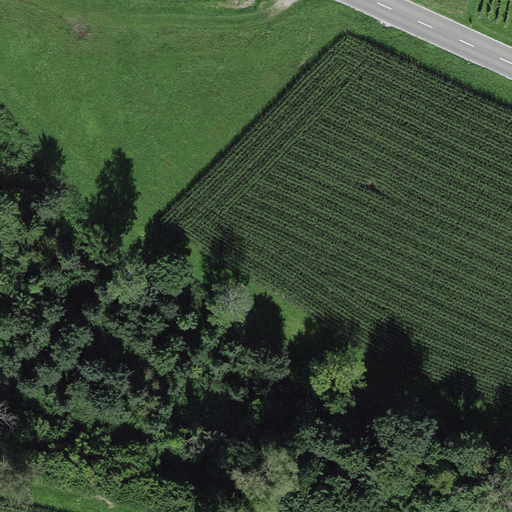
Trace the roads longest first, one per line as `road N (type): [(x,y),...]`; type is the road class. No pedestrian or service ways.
road 1 (track): [(42,0),(129,27),(234,32),(305,0)]
road 2 (tertiary): [(511,59),(377,0)]
